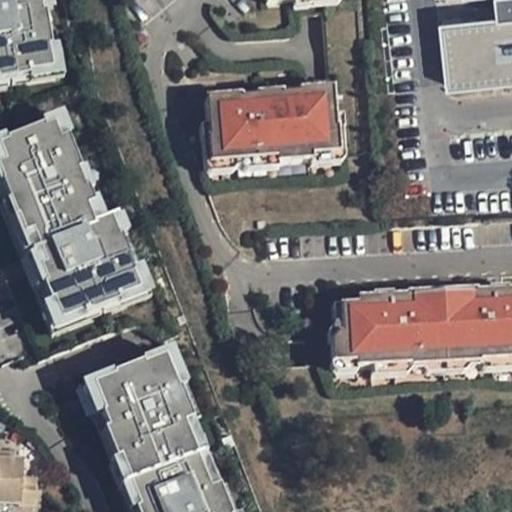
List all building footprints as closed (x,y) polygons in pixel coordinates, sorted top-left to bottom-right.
[(0,0),(0,82),(20,79),(19,77),(26,76),(25,71),(49,67),(45,45),(48,45),(43,10),(40,10),(38,0),(0,0)] [(0,87),(61,77),(47,0),(38,0),(40,10),(43,10),(48,45),(45,45),(49,67),(25,71),(26,76),(19,77),(20,79),(0,82),(0,87)] [(511,0),(501,0),(503,15),(444,22),(451,89),(511,82),(511,0)] [(333,118),(331,92),(297,93),(295,96),(280,97),(279,103),(257,105),(255,99),(205,101),(206,128),(209,129),(209,140),(205,142),(207,166),(226,166),(275,161),(277,167),(308,165),(310,163),(309,158),(336,157),(336,131),(332,130),(330,120),(333,118)] [(60,113),(36,123),(38,128),(39,131),(51,126),(56,140),(65,137),(78,170),(74,172),(81,189),(84,187),(91,205),(83,208),(89,225),(102,220),(60,113)] [(39,131),(38,128),(4,141),(6,144),(0,146),(0,159),(2,164),(0,165),(0,183),(0,188),(12,218),(14,217),(20,234),(28,231),(33,246),(35,251),(41,265),(35,267),(42,285),(39,286),(46,303),(49,302),(57,321),(80,312),(81,315),(114,301),(113,299),(136,290),(128,271),(131,270),(118,237),(116,238),(108,218),(102,220),(89,225),(83,208),(91,205),(84,187),(81,189),(74,172),(78,170),(65,137),(56,140),(51,126),(39,131)] [(0,159),(0,146),(6,144),(4,141),(2,136),(0,136),(0,211),(16,253),(33,246),(28,231),(20,234),(14,217),(12,218),(0,188),(0,183),(0,165),(2,164),(0,159)] [(35,267),(41,265),(35,251),(18,258),(48,332),(146,293),(115,215),(108,218),(116,238),(118,237),(131,270),(128,271),(136,290),(113,299),(114,301),(81,315),(80,312),(57,321),(49,302),(46,303),(39,286),(42,285),(35,267)] [(511,291),(510,292),(507,296),(495,296),(492,293),(476,293),(476,303),(410,305),(409,296),(393,297),(390,301),(386,301),(378,300),(375,297),(361,298),(360,304),(342,305),(342,321),(344,323),(345,332),(337,334),(331,341),(332,362),(356,362),(358,368),(411,366),(412,358),(424,358),(432,365),(458,364),(466,356),(478,355),(479,363),(511,361),(511,291)] [(138,366),(140,369),(161,360),(173,392),(176,391),(189,423),(179,427),(205,492),(215,488),(224,511),(135,511),(116,463),(112,465),(100,434),(104,433),(99,420),(102,419),(89,388),(110,380),(109,377),(108,374),(75,387),(124,511),(233,511),(169,350),(137,362),(138,366)] [(110,380),(89,388),(102,419),(99,420),(104,433),(100,434),(112,465),(116,463),(135,511),(224,511),(215,488),(205,492),(179,427),(189,423),(176,391),(173,392),(161,360),(140,369),(138,366),(109,377),(110,380)] [(0,460),(0,504),(42,506),(43,479),(27,478),(28,461),(0,460)]
